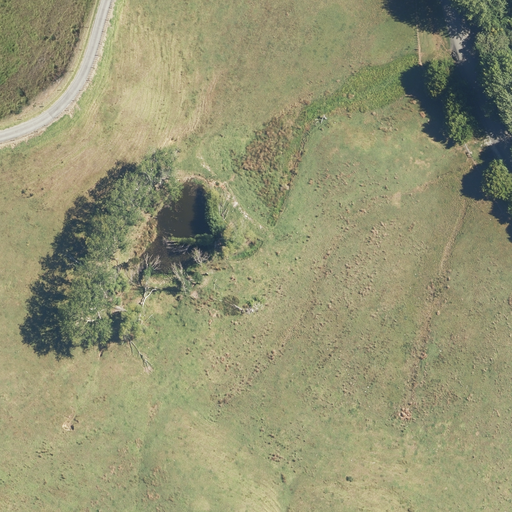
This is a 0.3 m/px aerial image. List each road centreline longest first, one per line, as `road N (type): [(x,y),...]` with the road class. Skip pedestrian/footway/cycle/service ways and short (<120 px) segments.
road 1 (track): [(0,126),(34,113),(98,0)]
road 2 (track): [(511,143),(493,114),(457,0)]
